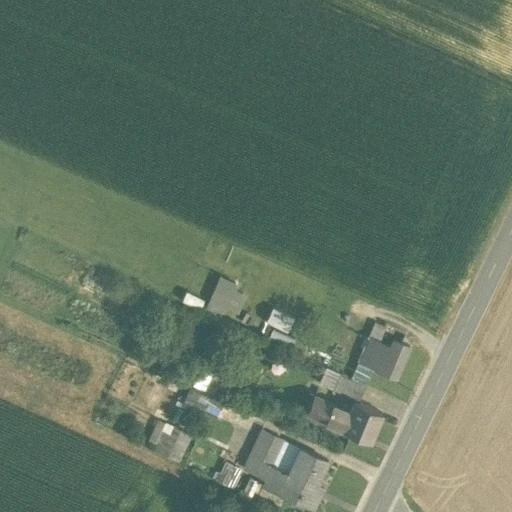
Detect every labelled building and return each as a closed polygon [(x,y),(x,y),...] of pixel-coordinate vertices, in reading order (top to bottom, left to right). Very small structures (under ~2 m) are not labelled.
[(206,312),(221,318),(237,284),(222,277),(206,312)] [(269,308),(265,324),(289,329),(292,313),(269,308)] [(373,324),(369,334),(390,341),(393,332),(373,324)] [(371,336),(359,362),(395,378),(409,346),(394,339),(392,345),(371,336)] [(200,368),(193,385),(221,398),(228,381),(200,368)] [(365,385),(340,374),(333,389),(358,400),(365,385)] [(224,399),(193,385),(184,404),(215,418),(224,399)] [(350,411),(313,396),(307,413),(326,420),(326,421),(342,428),(350,411)] [(382,411),(355,400),(350,411),(342,428),(351,432),(349,436),(355,439),(357,434),(370,440),(382,411)] [(191,435),(165,423),(152,451),(177,462),(184,448),(185,448),(191,435)] [(283,440),(261,430),(243,468),(266,478),(272,466),(271,465),(283,440)] [(327,459),(283,440),(271,465),(272,466),(266,478),(262,487),(264,488),(265,486),(284,495),(283,496),(285,497),(286,495),(314,508),(315,507),(313,506),(321,488),(323,489),(323,488),(316,484),(327,459)] [(220,478),(233,484),(239,469),(227,464),(220,478)] [(250,478),(243,492),(251,496),(258,481),(250,478)]
